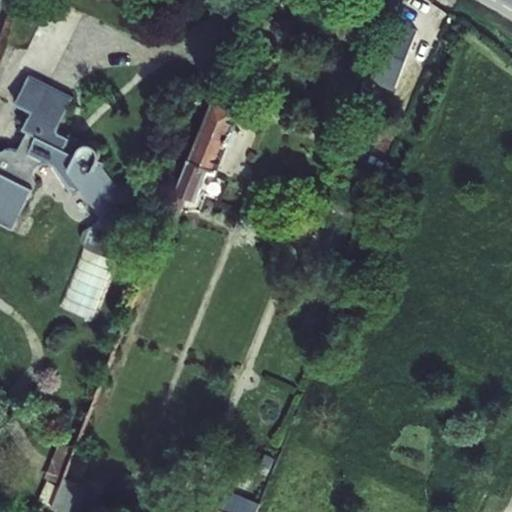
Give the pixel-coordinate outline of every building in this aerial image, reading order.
[(401,86),(417,26),(394,19),(378,79),(401,86)] [(424,26),(398,85),(414,92),(440,33),(424,26)] [(0,236),(6,239),(30,199),(29,191),(28,185),(29,179),(32,175),(40,173),(46,175),(57,189),(63,197),(71,200),(76,197),(93,223),(94,230),(86,234),(95,248),(112,236),(112,229),(105,218),(122,207),(99,172),(100,164),(97,158),(90,154),(81,154),(76,157),(72,164),(60,158),(64,147),(51,140),(65,104),(22,84),(9,114),(25,122),(17,139),(21,143),(9,162),(2,159),(0,160),(0,236)] [(203,101),(167,195),(185,201),(194,174),(208,177),(231,111),(203,101)] [(308,138),(295,167),(311,173),(322,143),(308,138)] [(51,451),(29,505),(43,509),(65,456),(51,451)]
